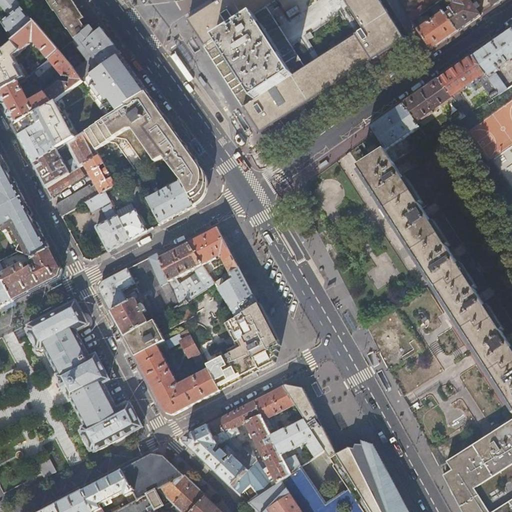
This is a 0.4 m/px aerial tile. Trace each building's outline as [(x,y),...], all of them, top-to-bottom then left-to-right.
[(13,41),(35,22),(27,13),(25,14),(17,4),(17,2),(15,0),(0,0),(0,31),(10,43),(13,41)] [(68,29),(74,39),(86,30),(80,20),(84,18),(73,0),(45,0),(52,11),(54,10),(66,30),(68,29)] [(218,0),(187,20),(204,47),(216,40),(254,15),(293,76),(255,101),(244,108),(260,134),(376,60),(405,41),(379,0),(324,0),(308,11),(301,0),(218,0)] [(301,0),(308,11),(324,0),(301,0)] [(469,24),(480,16),(469,0),(452,0),(456,5),(450,9),(451,12),(446,15),(458,32),(469,24)] [(444,41),(458,32),(446,15),(441,7),(438,4),(428,11),(434,20),(433,21),(433,22),(430,23),(418,31),(431,50),(444,41)] [(248,89),(255,101),(293,76),(254,15),(216,40),(248,89)] [(80,20),(86,30),(90,26),(84,18),(80,20)] [(0,76),(0,91),(20,82),(30,76),(34,73),(59,51),(35,22),(13,41),(16,46),(21,51),(29,45),(30,35),(36,36),(35,43),(45,56),(34,64),(31,61),(0,76)] [(74,39),(72,41),(86,61),(85,61),(84,61),(74,70),(82,82),(120,55),(107,36),(106,37),(102,32),(98,36),(96,33),(90,26),(86,30),(74,39)] [(101,28),(96,33),(98,36),(102,32),(106,37),(107,36),(101,28)] [(72,41),(74,39),(68,29),(66,30),(63,31),(70,43),(72,41)] [(511,30),(493,44),(474,57),(487,76),(500,94),(507,90),(504,85),(495,73),(511,61),(511,30)] [(204,47),(243,108),(244,108),(255,101),(248,89),(216,40),(204,47)] [(5,51),(16,46),(13,41),(10,43),(3,49),(5,51)] [(0,97),(6,109),(15,126),(52,105),(82,82),(74,70),(59,51),(34,73),(38,78),(53,65),(63,77),(70,78),(69,83),(61,82),(47,93),(35,100),(34,103),(32,104),(31,107),(30,108),(29,106),(29,105),(30,102),(20,82),(0,91),(0,97)] [(13,51),(3,56),(7,65),(22,57),(15,55),(13,51)] [(462,66),(441,80),(454,100),(460,107),(465,104),(461,98),(463,97),(461,94),(466,90),(465,88),(473,83),(474,85),(487,76),(474,57),(462,66)] [(423,92),(405,105),(418,124),(454,100),(441,80),(423,92)] [(126,106),(126,107),(137,100),(148,93),(147,93),(126,106)] [(137,100),(171,154),(186,146),(148,93),(137,100)] [(117,144),(135,175),(136,175),(164,159),(171,154),(137,100),(126,107),(86,132),(96,150),(109,142),(117,144)] [(373,128),(388,151),(394,162),(399,159),(392,148),(398,144),(400,147),(404,144),(402,142),(421,128),(418,124),(405,105),(395,112),(384,120),(373,128)] [(454,116),(458,121),(466,117),(462,111),(454,116)] [(461,134),(454,124),(443,131),(429,140),(422,144),(429,155),(461,134)] [(29,152),(34,163),(58,149),(48,131),(44,125),(21,137),(29,152)] [(439,126),(425,135),(429,140),(443,131),(439,126)] [(81,167),(85,165),(99,156),(96,150),(86,132),(68,142),(76,156),(65,163),(58,149),(34,163),(40,174),(47,188),(81,167)] [(186,146),(171,154),(202,203),(204,202),(209,178),(186,146)] [(511,146),(494,157),(511,188),(511,146)] [(511,346),(511,345),(507,338),(504,334),(489,310),(484,302),(480,296),(477,291),(461,267),(457,259),(454,255),(453,253),(452,252),(456,250),(436,219),(432,221),(429,217),(428,214),(426,211),(424,209),(428,206),(415,185),(411,187),(402,174),(398,168),(398,167),(406,162),(403,156),(399,159),(394,162),(388,151),(362,168),(371,183),(367,186),(376,199),(380,197),(398,226),(395,228),(403,241),(407,239),(424,266),(421,268),(430,282),(433,280),(451,309),(449,311),(457,325),(460,323),(478,351),(475,353),(483,366),(486,364),(505,393),(502,395),(511,409),(511,408),(511,346)] [(33,258),(51,248),(38,224),(36,224),(31,215),(32,214),(14,179),(12,180),(7,170),(9,169),(0,152),(0,230),(3,229),(5,233),(9,231),(18,248),(21,248),(19,251),(33,258)] [(171,154),(164,159),(182,182),(196,207),(202,203),(171,154)] [(56,205),(63,217),(84,204),(89,202),(106,192),(116,186),(112,178),(108,180),(105,176),(108,175),(109,177),(111,176),(106,168),(102,171),(100,167),(104,165),(99,156),(85,165),(96,185),(91,188),(90,186),(81,192),(56,205)] [(47,188),(53,198),(54,197),(54,195),(85,176),(81,167),(47,188)] [(430,187),(447,178),(443,170),(426,179),(430,187)] [(164,188),(163,188),(152,194),(154,197),(149,199),(163,224),(185,212),(196,207),(182,182),(176,185),(175,182),(164,188)] [(97,227),(110,252),(131,240),(120,218),(118,216),(106,192),(89,202),(94,211),(105,204),(106,207),(103,209),(109,221),(97,227)] [(120,218),(131,240),(148,232),(136,210),(120,218)] [(220,257),(229,274),(240,268),(239,266),(219,228),(200,238),(189,244),(203,265),(220,257)] [(173,289),(180,305),(180,306),(215,284),(203,265),(189,244),(174,252),(160,259),(170,282),(188,273),(189,275),(191,273),(190,272),(195,269),(197,273),(173,289)] [(0,272),(15,300),(45,284),(60,277),(62,270),(51,248),(33,258),(37,265),(30,268),(26,263),(6,273),(0,263),(0,262),(0,272)] [(162,286),(164,286),(170,282),(160,259),(158,254),(155,256),(150,259),(162,286)] [(142,297),(148,294),(162,286),(150,259),(128,270),(136,284),(140,292),(142,297)] [(484,271),(493,267),(489,259),(480,263),(484,271)] [(464,265),(461,267),(477,291),(480,289),(464,265)] [(218,289),(238,318),(259,306),(240,268),(229,274),(232,280),(218,289)] [(105,299),(113,313),(137,300),(142,297),(140,292),(135,295),(136,297),(134,298),(133,297),(130,296),(126,298),(123,292),(129,289),(128,288),(136,284),(128,270),(104,282),(100,289),(105,299)] [(0,308),(2,307),(15,300),(0,272),(0,308)] [(229,274),(215,284),(218,289),(232,280),(229,274)] [(160,317),(175,308),(164,286),(162,286),(148,294),(160,317)] [(119,325),(126,337),(147,325),(149,323),(137,300),(113,313),(119,325)] [(77,332),(90,326),(77,301),(30,325),(29,325),(29,329),(27,330),(37,349),(38,350),(40,350),(41,351),(45,350),(58,374),(56,375),(70,402),(72,401),(85,426),(82,428),(82,430),(81,431),(81,432),(91,452),(92,451),(93,451),(95,452),(143,427),(130,402),(117,409),(104,384),(111,380),(97,354),(90,357),(77,332)] [(238,318),(269,366),(274,363),(273,360),(276,359),(275,355),(278,353),(277,350),(280,348),(280,347),(279,345),(273,333),(259,306),(238,318)] [(489,310),(504,334),(507,332),(492,308),(489,310)] [(370,333),(386,362),(417,343),(399,315),(384,324),(370,333)] [(207,365),(209,369),(220,391),(269,366),(238,318),(227,325),(240,348),(207,365)] [(370,333),(384,324),(380,318),(367,326),(370,333)] [(136,357),(158,345),(147,325),(126,337),(134,353),(136,357)] [(188,329),(164,342),(168,349),(170,348),(182,342),(190,357),(193,356),(198,366),(205,363),(188,329)] [(179,385),(158,345),(136,357),(153,390),(166,413),(174,415),(220,391),(209,369),(179,385)] [(103,350),(97,354),(111,380),(117,377),(111,366),(110,366),(109,364),(110,363),(106,356),(105,357),(104,354),(103,350)] [(303,391),(286,385),(283,387),(295,405),(305,420),(325,451),(330,458),(337,454),(303,391)] [(315,458),(325,451),(305,420),(287,429),(286,428),(277,433),(275,428),(278,426),(276,424),(275,423),(273,424),(270,417),(295,405),(283,387),(255,402),(291,474),(301,467),(312,460),(310,456),(303,460),(304,461),(300,464),(293,450),(308,442),(309,444),(308,445),(315,458)] [(291,474),(255,402),(208,426),(219,445),(224,443),(230,440),(232,443),(227,445),(227,446),(236,454),(242,449),(245,447),(237,440),(235,442),(233,438),(234,437),(241,434),(238,428),(247,423),(253,435),(251,436),(252,438),(254,438),(277,483),(291,474)] [(505,420),(508,424),(511,421),(511,419),(507,411),(502,415),(505,420)] [(498,425),(500,429),(508,424),(505,420),(498,425)] [(511,511),(511,421),(508,424),(500,429),(448,462),(453,470),(445,475),(463,511),(511,511)] [(232,487),(258,461),(250,445),(245,447),(242,449),(236,454),(227,446),(222,451),(218,447),(219,445),(208,426),(188,436),(187,444),(210,466),(232,487)] [(337,454),(330,458),(349,489),(357,501),(358,500),(366,511),(410,511),(372,442),(360,438),(358,443),(354,442),(354,447),(348,447),(348,446),(337,454)] [(440,467),(448,462),(440,448),(436,450),(429,446),(436,458),(440,467)] [(138,501),(185,476),(172,464),(164,456),(152,455),(122,470),(138,501)] [(252,483),(261,494),(272,486),(258,461),(232,487),(240,495),(252,483)] [(316,511),(326,504),(301,467),(291,474),(277,483),(272,486),(261,494),(248,503),(257,511),(316,511)] [(93,511),(104,511),(103,509),(101,505),(102,504),(104,507),(113,502),(111,499),(124,493),(126,497),(127,497),(131,505),(138,501),(122,470),(95,485),(83,491),(93,511)] [(222,511),(220,510),(196,487),(185,476),(138,501),(131,505),(125,508),(116,511),(143,511),(165,501),(168,498),(183,511),(222,511)] [(364,511),(357,501),(349,489),(326,504),(316,511),(364,511)] [(93,511),(83,491),(42,511),(93,511)]
